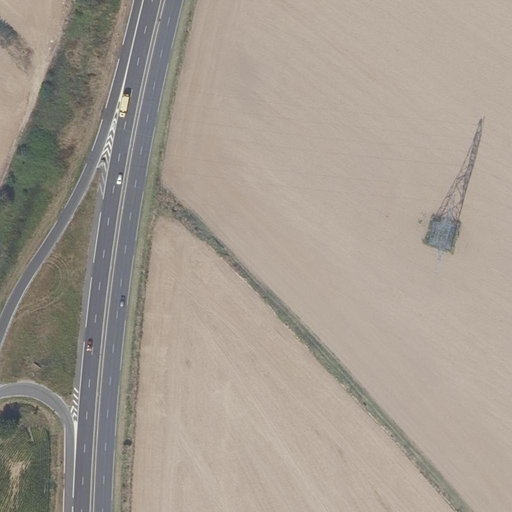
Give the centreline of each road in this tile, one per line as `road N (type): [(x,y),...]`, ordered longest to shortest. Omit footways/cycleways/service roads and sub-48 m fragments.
road 1 (primary): [(102,511),(130,215),(174,0)]
road 2 (primary): [(152,0),(105,243),(81,511)]
road 3 (unclassified): [(142,0),(93,165),(0,334)]
road 4 (unknown): [(0,189),(79,0)]
road 5 (primary): [(0,392),(40,391),(66,414),(78,511)]
